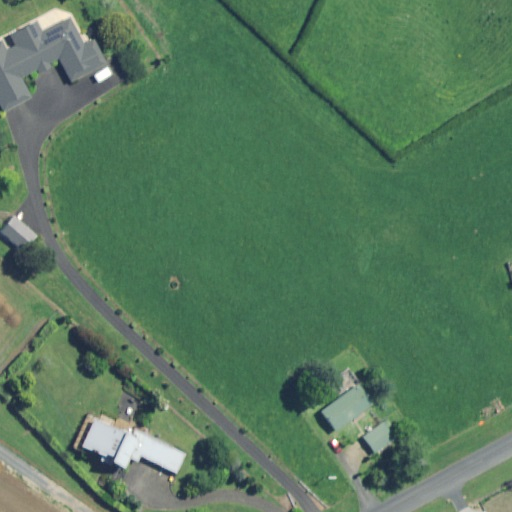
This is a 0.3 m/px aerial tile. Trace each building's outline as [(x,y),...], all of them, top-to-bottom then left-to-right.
[(80,47),(65,20),(38,34),(31,22),(6,36),(12,48),(3,53),(0,47),(0,114),(28,100),(18,80),(33,72),(35,75),(56,64),(67,85),(103,65),(90,41),(80,47)] [(33,237),(9,218),(0,228),(0,237),(20,254),(33,237)] [(371,407),(353,383),(313,415),(331,438),(371,407)] [(129,462),(134,464),(136,458),(173,475),(182,456),(121,428),(118,434),(91,421),(78,449),(104,461),(103,463),(120,471),(125,460),(126,460),(127,461),(129,462)] [(392,441),(379,424),(359,439),(372,456),(392,441)]
